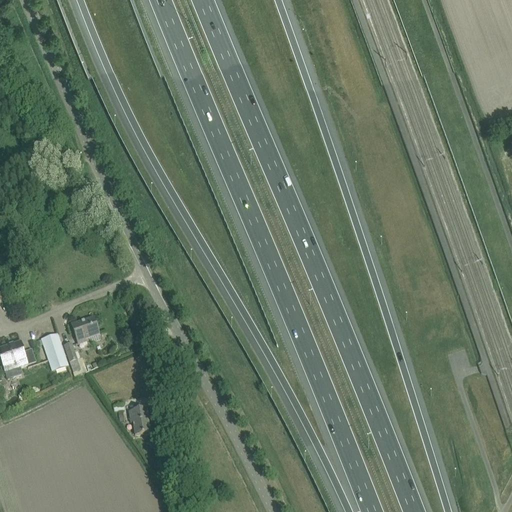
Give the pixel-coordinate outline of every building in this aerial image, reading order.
[(93,319),(71,327),(78,346),(85,343),(85,341),(99,336),(93,319)] [(57,336),(42,341),(52,373),(68,368),(57,336)] [(20,344),(0,350),(0,351),(3,360),(1,361),(4,371),(7,381),(22,376),(20,369),(27,367),(23,354),(24,354),(20,344)] [(81,362),(78,363),(77,362),(77,361),(71,345),(64,348),(69,364),(70,364),(73,374),(84,371),(81,362)] [(118,413),(120,423),(125,423),(123,412),(125,412),(124,406),(113,407),(114,414),(118,413)] [(151,434),(147,410),(129,414),(131,424),(133,424),(135,437),(151,434)]
